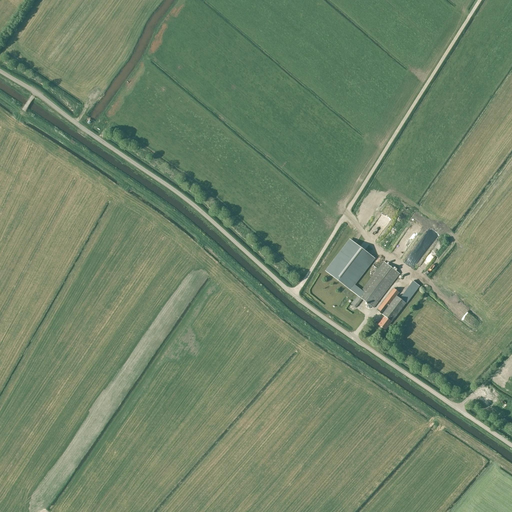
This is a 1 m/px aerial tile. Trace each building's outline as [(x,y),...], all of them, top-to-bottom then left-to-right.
[(392,235),(386,231),(379,243),(384,247),(392,235)] [(427,234),(413,252),(418,255),(432,238),(427,234)] [(383,261),(377,269),(361,290),(355,285),(375,259),(349,239),(325,271),(357,296),(351,304),(355,308),(362,299),(373,308),(400,274),(383,261)] [(426,257),(430,259),(440,245),(435,241),(425,256),(426,256),(426,257)] [(377,259),(373,266),(377,268),(381,261),(377,259)] [(385,330),(392,322),(406,303),(419,286),(413,281),(399,298),(396,296),(399,292),(394,288),(377,310),(382,314),(384,316),(378,325),(385,330)] [(357,309),(350,316),(357,322),(364,316),(357,309)]
